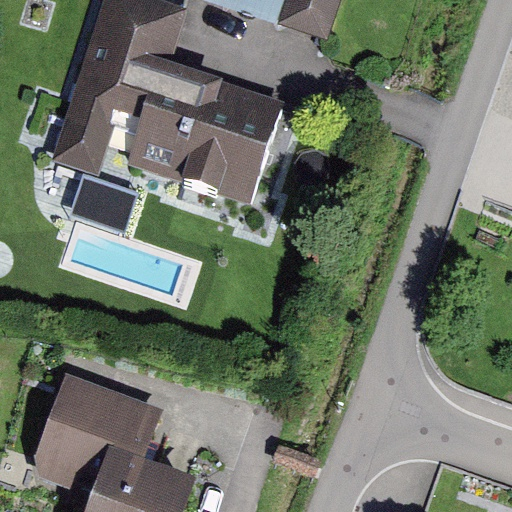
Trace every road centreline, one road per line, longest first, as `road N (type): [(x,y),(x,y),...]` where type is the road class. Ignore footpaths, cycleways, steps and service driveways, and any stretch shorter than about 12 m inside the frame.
road 1 (residential): [(511,0),(371,403)]
road 2 (residential): [(511,451),(371,403)]
